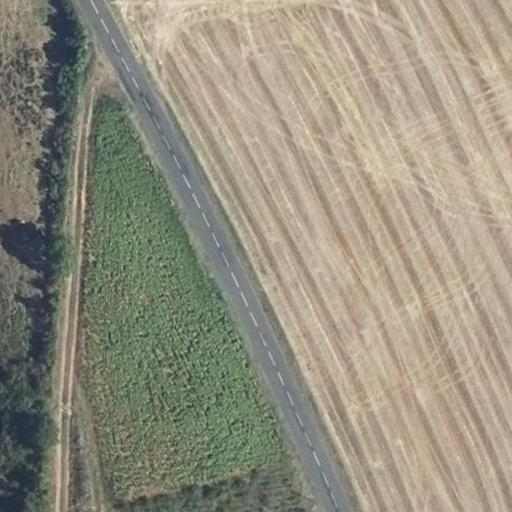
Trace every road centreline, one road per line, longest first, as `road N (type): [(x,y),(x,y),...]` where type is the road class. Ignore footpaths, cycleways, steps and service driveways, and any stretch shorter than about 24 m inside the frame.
road 1 (tertiary): [(86,0),(221,248),(338,511)]
road 2 (track): [(62,511),(87,98),(117,51)]
